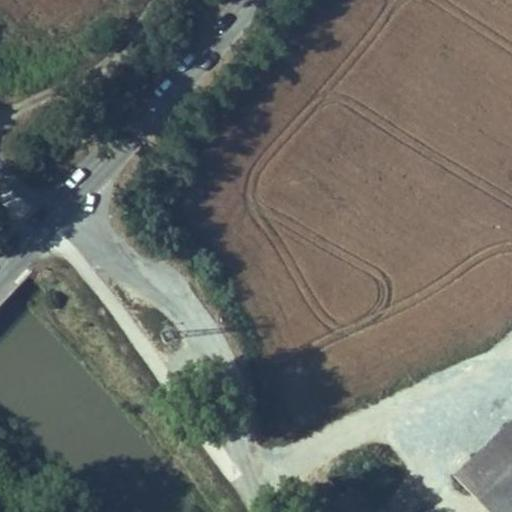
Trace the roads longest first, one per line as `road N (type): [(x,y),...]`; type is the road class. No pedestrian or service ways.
road 1 (unclassified): [(69,196),(207,346),(230,403),(243,486),(262,511)]
road 2 (track): [(152,287),(197,238),(174,189),(329,0)]
road 3 (tertiary): [(69,196),(244,0)]
road 4 (track): [(149,0),(118,55),(73,99),(0,132)]
